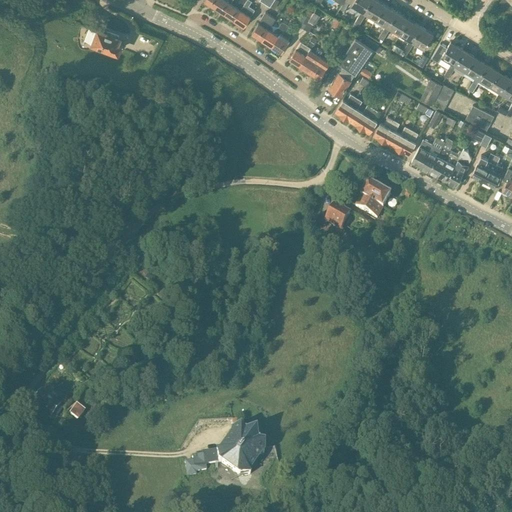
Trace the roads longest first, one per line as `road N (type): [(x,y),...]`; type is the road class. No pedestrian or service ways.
road 1 (tertiary): [(511,230),(300,105)]
road 2 (track): [(146,208),(11,407)]
road 3 (track): [(341,136),(325,175),(308,184),(207,183),(146,208)]
road 4 (track): [(16,401),(59,441),(92,450),(186,452)]
road 5 (residential): [(300,105),(306,89),(226,33),(200,19),(185,29)]
road 6 (tertiary): [(300,105),(185,29)]
